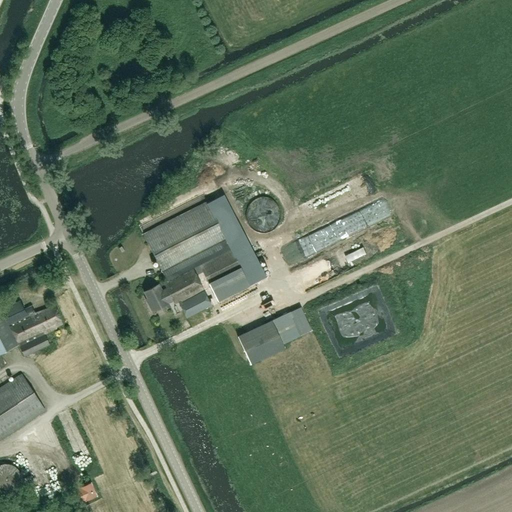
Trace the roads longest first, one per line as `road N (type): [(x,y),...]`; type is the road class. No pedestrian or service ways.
road 1 (unclassified): [(36,165),(399,0)]
road 2 (tertiary): [(200,511),(69,233)]
road 3 (tertiary): [(36,165),(16,103),(54,0)]
